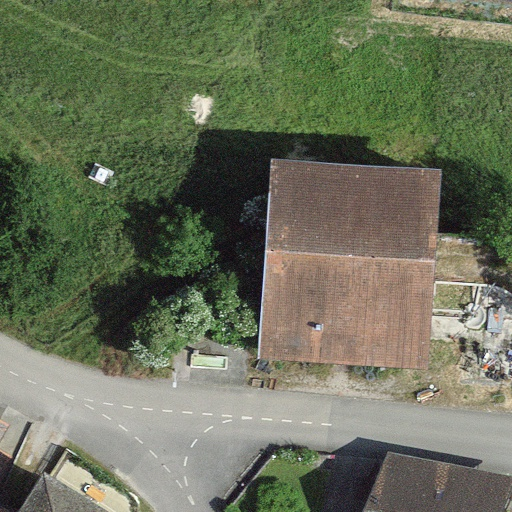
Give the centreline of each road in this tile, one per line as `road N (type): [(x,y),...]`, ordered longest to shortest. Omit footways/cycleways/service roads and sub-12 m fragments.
road 1 (unclassified): [(511,435),(158,414)]
road 2 (unclassified): [(158,414),(30,383),(0,366)]
